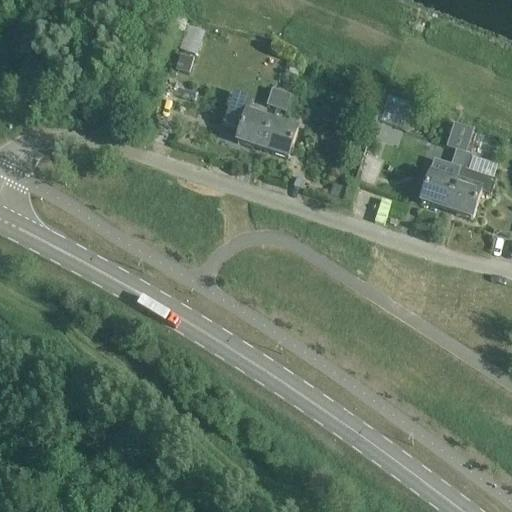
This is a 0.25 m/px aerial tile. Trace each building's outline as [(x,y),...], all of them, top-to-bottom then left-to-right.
[(180,58),(176,72),(190,76),(190,74),(194,62),(180,58)] [(288,73),(289,74),(291,74),(287,88),(292,89),(296,76),(297,76),(299,68),(291,66),(288,73)] [(266,108),(276,111),(281,95),(272,92),(266,108)] [(291,98),(281,95),(276,111),(285,114),(291,98)] [(246,114),(236,144),(262,152),(272,123),(246,114)] [(272,123),(262,152),(287,161),(297,131),(272,123)] [(474,130),(456,124),(447,148),(465,155),(474,130)] [(451,168),(460,171),(465,155),(456,152),(451,168)] [(465,155),(460,171),(470,175),(475,158),(465,155)] [(447,213),(456,183),(460,171),(434,163),(420,205),(447,213)] [(482,192),(456,183),(447,213),(472,221),(482,192)] [(345,190),(333,187),(330,197),(341,201),(345,190)]
